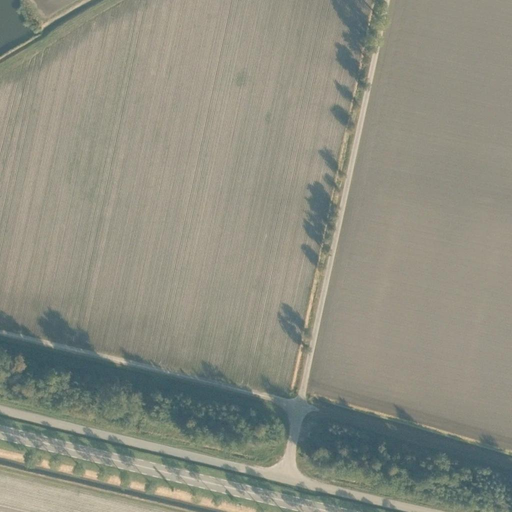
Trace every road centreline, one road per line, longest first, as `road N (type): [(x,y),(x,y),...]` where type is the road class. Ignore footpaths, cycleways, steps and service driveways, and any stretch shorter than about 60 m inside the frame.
road 1 (unclassified): [(283,477),(299,403),(0,332)]
road 2 (primary): [(327,511),(0,429)]
road 3 (unclassified): [(283,477),(0,408)]
road 4 (track): [(511,464),(299,403)]
road 5 (unclassified): [(427,511),(283,477)]
